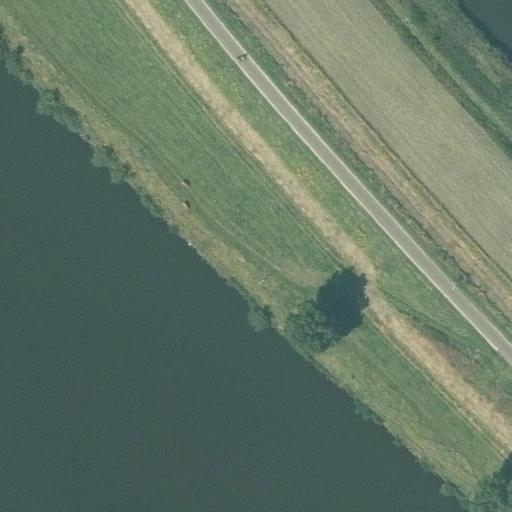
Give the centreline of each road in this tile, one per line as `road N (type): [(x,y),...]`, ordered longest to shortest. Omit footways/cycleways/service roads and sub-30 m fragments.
road 1 (unclassified): [(511,357),(193,0)]
road 2 (track): [(281,277),(363,279),(511,369)]
